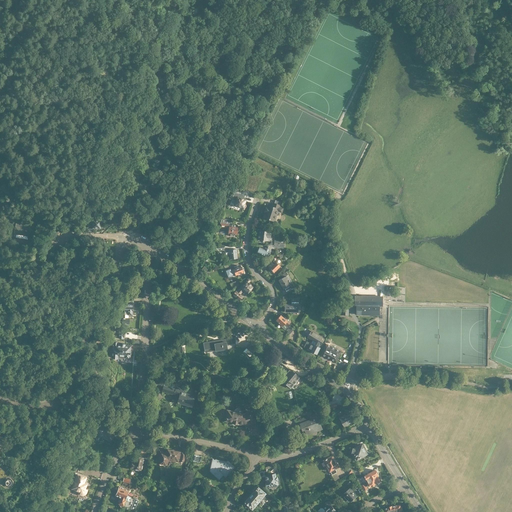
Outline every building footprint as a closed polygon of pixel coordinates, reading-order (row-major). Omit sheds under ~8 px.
[(237,197),(234,205),(241,208),(241,207),(242,208),(243,208),(245,208),(246,206),(246,205),(245,204),(246,200),(244,199),(244,197),(240,196),(241,193),(234,191),(232,196),(237,197)] [(272,207),(268,205),(267,206),(265,211),(266,211),(264,218),(274,221),(277,211),(281,212),(283,208),(279,207),(280,205),(273,203),(272,207)] [(221,218),(220,224),(223,225),(222,228),(228,229),(228,233),(230,234),(230,236),(234,236),(234,235),(237,235),(237,233),(238,231),(237,229),(238,227),(235,227),(236,225),(231,224),(231,226),(229,226),(229,225),(230,220),(222,218),(221,218)] [(92,229),(100,229),(101,221),(92,221),(92,229)] [(23,228),(16,227),(14,234),(31,237),(33,226),(23,224),(23,228)] [(271,241),(272,240),(272,238),(270,238),(271,232),(268,232),(268,231),(260,231),(260,230),(260,229),(259,229),(258,229),(258,230),(257,230),(257,234),(258,235),(257,240),(261,240),(261,242),(265,242),(265,241),(269,241),(271,241)] [(274,247),(274,248),(277,248),(277,250),(276,254),(278,254),(279,250),(279,248),(283,248),(284,241),(274,240),(272,240),(271,241),(269,241),(268,246),(274,247)] [(17,244),(15,256),(22,257),(24,245),(17,244)] [(213,252),(219,251),(223,250),(223,256),(228,256),(228,255),(229,255),(229,259),(237,258),(236,253),(237,253),(237,249),(225,250),(224,245),(218,246),(218,245),(212,246),(213,252)] [(274,247),(268,246),(268,249),(265,247),(264,249),(259,247),(257,252),(267,257),(269,254),(270,253),(269,253),(271,250),(271,249),(274,249),(274,248),(274,247)] [(268,267),(273,272),(280,266),(274,260),(268,267)] [(235,276),(237,275),(238,276),(242,275),(241,273),(243,273),(242,271),(243,269),(241,268),(240,266),(238,267),(238,265),(234,267),(235,268),(233,269),(232,268),(232,269),(232,270),(231,270),(230,268),(224,271),(225,273),(226,276),(226,275),(228,280),(235,278),(234,274),(235,277),(236,276),(235,276)] [(283,289),(284,288),(286,292),(292,288),(294,287),(292,284),(289,286),(286,280),(287,279),(286,276),(282,278),(278,280),(283,289)] [(240,288),(238,290),(241,293),(243,290),(246,292),(248,293),(249,292),(250,291),(251,290),(252,289),(253,287),(250,284),(250,285),(248,283),(250,281),(248,279),(240,288)] [(357,305),(357,314),(380,315),(380,306),(382,306),(383,306),(383,297),(356,296),(355,305),(357,305)] [(124,302),(124,312),(124,315),(121,315),(121,327),(127,327),(127,318),(128,318),(128,316),(132,316),(132,302),(124,302)] [(299,312),(299,311),(298,304),(284,304),(284,313),(299,312)] [(349,304),(341,304),(341,316),(349,316),(349,304)] [(287,327),(286,326),(292,321),(288,317),(287,318),(284,315),(283,316),(284,317),(283,317),(281,315),(276,320),(281,326),(281,327),(284,330),(287,327)] [(312,331),(309,336),(313,340),(312,343),(319,347),(320,345),(321,345),(324,339),(318,336),(319,335),(312,331)] [(226,345),(235,343),(234,338),(204,343),(205,352),(215,351),(227,349),(226,345)] [(250,341),(246,347),(253,353),(257,347),(250,341)] [(111,358),(118,358),(118,357),(129,358),(129,356),(131,356),(131,351),(130,351),(130,345),(125,345),(125,344),(124,343),(112,342),(112,348),(112,351),(110,351),(110,355),(111,355),(111,358)] [(308,349),(318,354),(321,348),(319,347),(312,343),(311,343),(308,349)] [(336,362),(342,352),(326,344),(321,355),(336,362)] [(246,348),(244,352),(251,357),(253,353),(246,348)] [(280,380),(291,388),(300,377),(289,369),(280,380)] [(165,383),(162,392),(179,397),(177,403),(192,407),(195,395),(186,393),(187,389),(165,383)] [(234,411),(234,412),(228,411),(226,421),(245,425),(254,422),(251,412),(244,414),(241,414),(241,412),(241,411),(241,410),(240,409),(239,408),(238,408),(237,408),(236,409),(235,409),(235,410),(234,410),(234,411)] [(303,430),(305,430),(307,435),(318,430),(317,428),(322,426),(317,414),(309,416),(310,417),(300,421),(300,423),(303,430)] [(346,414),(340,417),(345,427),(355,421),(355,420),(356,419),(356,418),(356,417),(356,416),(355,415),(354,415),(353,414),(352,414),(352,415),(351,414),(347,416),(346,414)] [(102,438),(110,442),(115,434),(99,425),(94,433),(101,437),(101,438),(102,438)] [(350,451),(350,452),(352,453),(352,454),(356,460),(357,460),(367,454),(364,447),(363,445),(362,445),(361,445),(360,446),(356,449),(354,448),(352,448),(351,448),(350,451)] [(184,461),(186,453),(166,449),(165,453),(159,452),(157,464),(167,466),(168,460),(179,463),(179,460),(184,461)] [(193,461),(200,463),(202,456),(194,455),(193,461)] [(131,468),(141,470),(143,458),(136,456),(134,463),(132,462),(131,468)] [(333,456),(332,456),(329,457),(329,458),(328,459),(327,459),(326,459),(326,460),(325,460),(325,461),(324,462),(326,466),(326,465),(330,472),(331,472),(333,474),(332,475),(335,482),(340,479),(336,472),(337,472),(336,469),(340,467),(337,462),(336,461),(333,456)] [(235,467),(229,462),(228,464),(226,462),(227,462),(216,459),(212,463),(215,464),(213,472),(219,478),(222,474),(226,477),(235,467)] [(352,469),(353,472),(354,473),(361,469),(358,463),(356,465),(355,463),(352,465),(353,466),(354,469),(352,470),(352,469)] [(8,477),(9,477),(9,474),(7,474),(0,467),(0,481),(0,482),(3,481),(2,479),(3,479),(4,478),(8,477)] [(361,469),(354,473),(357,477),(364,474),(361,469)] [(367,480),(371,487),(378,483),(380,482),(379,480),(380,480),(379,479),(380,478),(379,476),(379,475),(379,474),(377,470),(376,470),(364,477),(366,481),(367,480)] [(71,490),(77,492),(77,494),(78,495),(79,496),(80,496),(81,496),(82,496),(84,496),(85,495),(86,494),(87,493),(87,492),(88,491),(88,490),(85,489),(87,484),(84,483),(87,477),(77,474),(73,483),(71,490)] [(278,486),(279,486),(278,480),(279,480),(278,477),(276,477),(276,474),(272,474),(273,476),(268,477),(267,476),(266,478),(267,479),(267,481),(266,481),(268,488),(269,487),(270,489),(271,488),(272,490),(276,489),(277,487),(279,487),(278,486)] [(8,487),(10,487),(11,486),(12,485),(13,484),(13,482),(12,481),(12,479),(11,479),(9,478),(8,478),(6,478),(5,479),(4,480),(4,482),(4,483),(5,485),(5,486),(7,486),(8,487)] [(118,504),(124,506),(126,501),(129,502),(131,497),(127,495),(127,494),(128,494),(129,492),(128,491),(129,490),(119,486),(115,496),(120,498),(120,499),(119,499),(118,502),(119,502),(118,504)] [(261,503),(264,505),(266,502),(263,500),(262,499),(267,494),(259,487),(258,487),(256,486),(253,490),(255,491),(252,495),(260,501),(261,502),(260,503),(261,503)] [(344,496),(349,502),(351,500),(352,501),(358,496),(355,493),(357,490),(354,488),(352,490),(350,488),(344,494),(345,495),(344,496)] [(260,501),(252,495),(246,502),(246,503),(245,504),(245,506),(248,508),(249,508),(250,507),(253,510),(260,502),(263,505),(264,505),(261,503),(260,503),(261,502),(260,501)] [(139,500),(135,499),(130,509),(134,511),(139,500)] [(326,511),(335,511),(337,511),(328,502),(323,507),(325,510),(326,511)] [(287,506),(288,511),(293,511),(301,508),(297,503),(287,506)]
